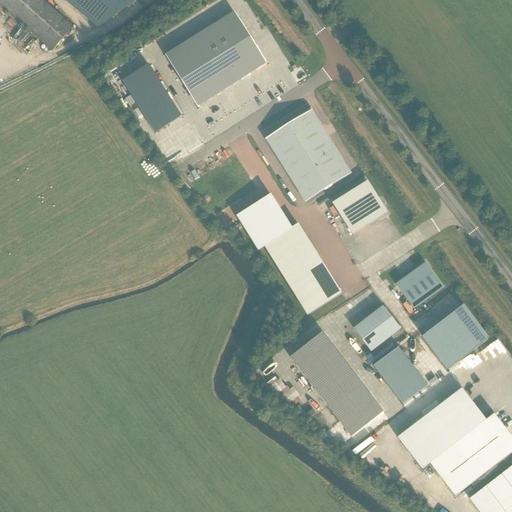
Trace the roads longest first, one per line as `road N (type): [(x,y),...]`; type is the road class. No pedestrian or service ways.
road 1 (tertiary): [(511,281),(343,61)]
road 2 (unclassified): [(343,61),(179,167)]
